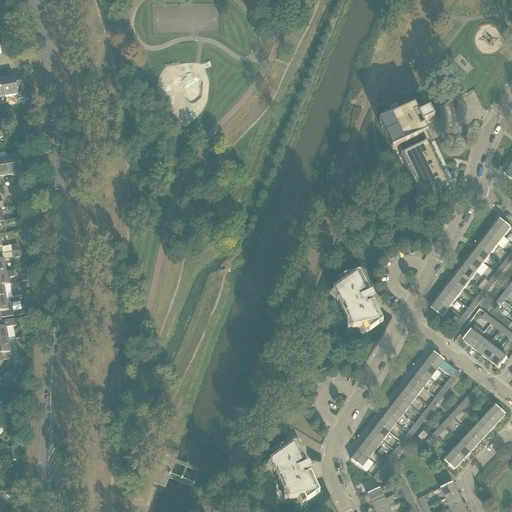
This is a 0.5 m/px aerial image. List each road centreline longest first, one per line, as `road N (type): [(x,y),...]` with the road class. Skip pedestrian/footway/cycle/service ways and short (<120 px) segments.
road 1 (secondary): [(27,0),(60,145),(49,404)]
road 2 (residential): [(402,321),(471,186)]
road 3 (residential): [(330,454),(402,321)]
